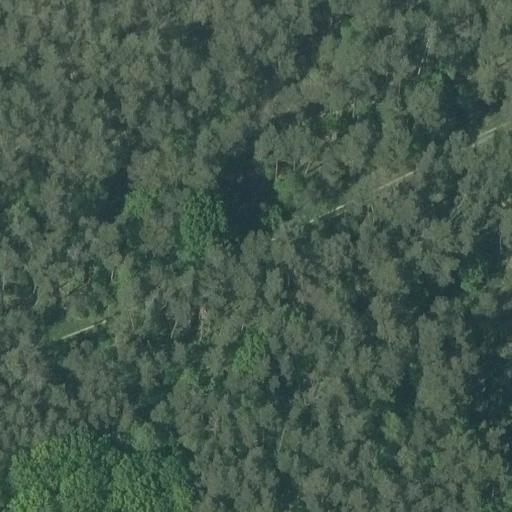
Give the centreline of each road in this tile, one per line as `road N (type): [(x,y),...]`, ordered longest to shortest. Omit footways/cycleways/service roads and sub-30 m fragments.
road 1 (track): [(0,386),(511,152)]
road 2 (track): [(438,0),(427,98),(374,215)]
